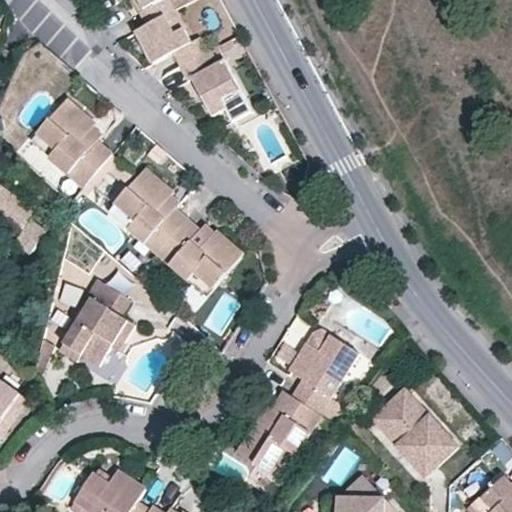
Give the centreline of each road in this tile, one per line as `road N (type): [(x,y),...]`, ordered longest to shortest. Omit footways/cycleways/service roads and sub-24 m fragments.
road 1 (residential): [(0,505),(37,447),(65,428),(121,419),(152,427),(188,421),(211,404),(312,250)]
road 2 (residential): [(64,39),(312,250)]
road 3 (residential): [(367,225),(246,0)]
road 4 (residential): [(511,404),(428,316),(367,225)]
